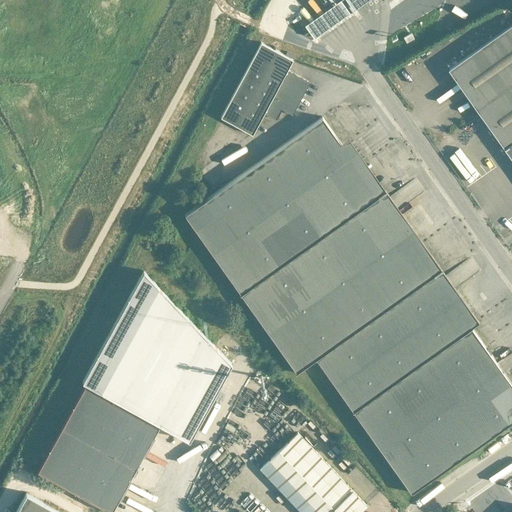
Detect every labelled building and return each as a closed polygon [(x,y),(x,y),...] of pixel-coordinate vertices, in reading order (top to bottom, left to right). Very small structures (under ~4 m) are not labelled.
[(338,0),(302,25),(311,38),(366,0),(338,0)] [(511,143),(511,26),(455,68),(511,144),(511,143)] [(296,58),(264,40),(223,114),(255,131),(266,112),(277,118),(283,107),(293,113),(311,81),(290,69),(296,58)] [(458,41),(445,48),(448,53),(461,45),(458,41)] [(335,109),(188,213),(299,370),(317,357),(446,266),(335,109)] [(484,319),(446,266),(317,357),(412,492),(511,421),(511,376),(475,325),(484,319)] [(194,437),(237,362),(149,269),(86,379),(90,382),(40,472),(115,511),(163,420),(194,437)] [(359,511),(367,505),(299,431),(260,467),(301,511),(359,511)] [(68,511),(32,491),(20,511),(68,511)]
